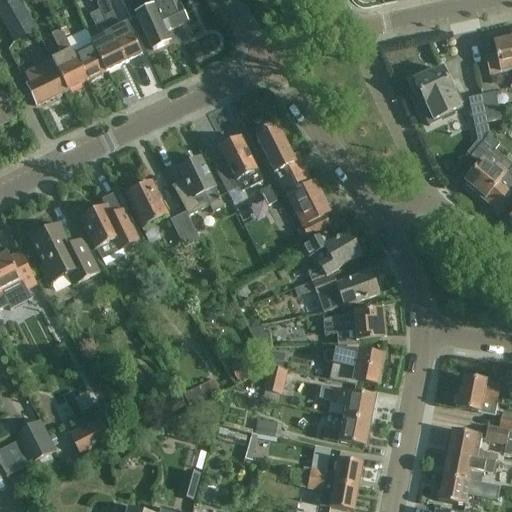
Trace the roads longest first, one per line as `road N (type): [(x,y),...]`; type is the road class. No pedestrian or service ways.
road 1 (residential): [(0,198),(269,62)]
road 2 (residential): [(385,222),(269,62)]
road 3 (residential): [(423,200),(350,33)]
road 4 (residential): [(389,511),(421,332)]
road 5 (residential): [(350,33),(493,0)]
